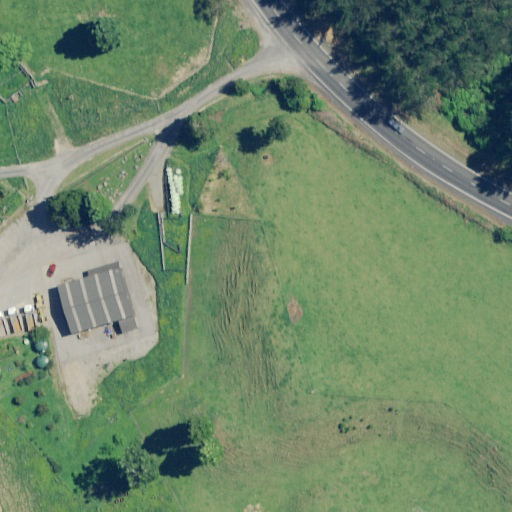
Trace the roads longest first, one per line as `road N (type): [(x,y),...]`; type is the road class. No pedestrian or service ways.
road 1 (track): [(307,50),(52,153),(0,161)]
road 2 (primary): [(511,204),(407,144),(344,94),(270,0)]
